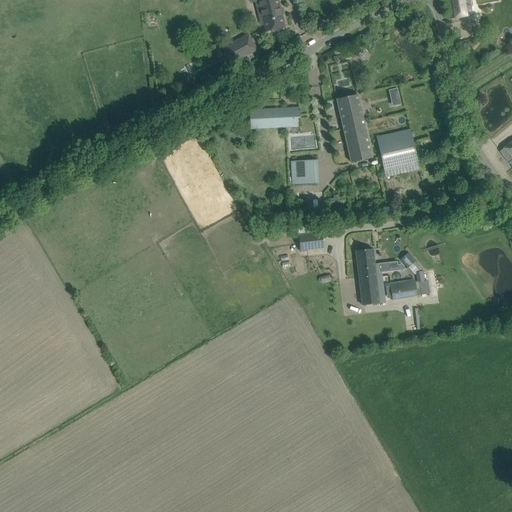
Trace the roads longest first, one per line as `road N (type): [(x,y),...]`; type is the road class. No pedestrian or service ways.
road 1 (unclassified): [(0,212),(403,0)]
road 2 (unclassified): [(491,173),(465,121),(434,0)]
road 3 (unclassified): [(491,173),(427,215),(328,232)]
